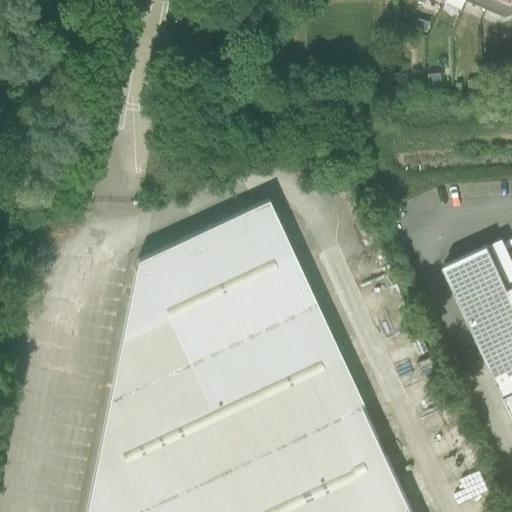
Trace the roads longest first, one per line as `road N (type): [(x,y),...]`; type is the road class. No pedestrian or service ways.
road 1 (unknown): [(17,511),(62,303),(81,255),(105,232),(221,182),(251,179),(314,211)]
road 2 (unknown): [(314,211),(450,511)]
road 3 (unknown): [(420,225),(413,246),(511,469)]
